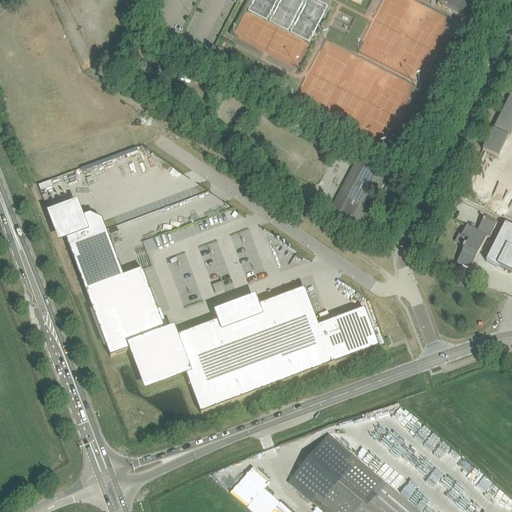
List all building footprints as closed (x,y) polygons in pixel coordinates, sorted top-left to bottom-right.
[(430,0),(438,4),(437,6),(468,21),(478,0),(430,0)] [(207,82),(215,86),(217,82),(209,78),(207,82)] [(328,215),(350,227),(359,231),(388,176),(357,160),(328,215)] [(328,203),(313,195),(308,205),(323,213),(328,203)] [(74,210),(55,217),(62,236),(64,236),(85,292),(123,277),(106,230),(90,215),(78,219),(74,210)] [(470,269),(487,237),(490,238),(496,225),(484,219),(477,231),(467,226),(459,241),(456,240),(455,242),(463,247),(462,248),(464,249),(457,262),(470,269)] [(511,227),(505,224),(486,262),(499,268),(499,267),(511,273),(511,227)] [(87,291),(85,292),(95,318),(107,348),(110,358),(129,351),(135,349),(148,386),(185,372),(173,339),(171,335),(167,336),(165,331),(164,327),(157,310),(154,302),(143,270),(105,284),(87,291)] [(173,339),(185,372),(201,415),(379,348),(365,310),(319,327),(305,290),(254,309),(253,304),(221,317),(223,320),(178,337),(173,339)] [(322,511),(418,511),(328,436),(288,483),(322,511)]
